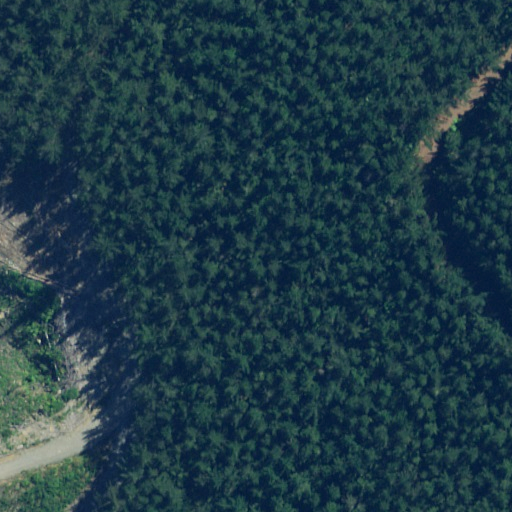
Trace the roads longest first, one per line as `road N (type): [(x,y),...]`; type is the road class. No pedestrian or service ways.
road 1 (track): [(85,511),(98,497),(127,381),(90,244),(81,130),(129,0)]
road 2 (track): [(511,56),(442,150),(446,225),(511,320)]
